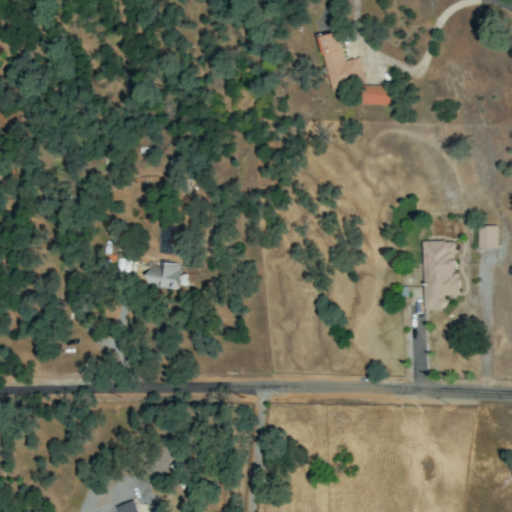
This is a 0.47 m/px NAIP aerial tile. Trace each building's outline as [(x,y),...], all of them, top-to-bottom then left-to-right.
[(318,37),(332,90),(365,81),(359,57),(345,61),(338,32),(318,37)] [(361,104),(390,105),(391,86),(362,85),(361,104)] [(496,249),(496,226),(478,226),(477,248),(496,249)] [(422,242),(423,306),(444,306),(443,296),(458,295),(457,272),(455,272),(454,241),(422,242)] [(157,266),(150,265),(147,285),(177,290),(181,265),(158,261),(157,266)] [(115,507),(116,511),(137,511),(133,500),(115,507)]
